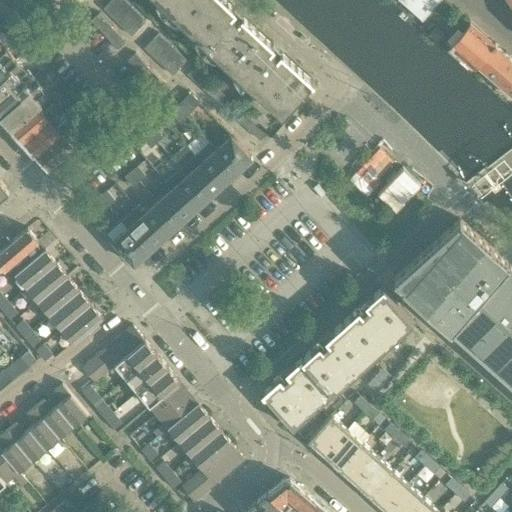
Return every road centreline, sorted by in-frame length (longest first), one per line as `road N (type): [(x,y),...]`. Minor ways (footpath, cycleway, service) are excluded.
road 1 (residential): [(238,402),(511,157)]
road 2 (residential): [(130,287),(283,153),(338,85)]
road 3 (residential): [(0,403),(140,298)]
road 4 (residential): [(238,402),(140,298)]
road 5 (residential): [(130,287),(41,186)]
road 6 (residential): [(250,0),(338,85)]
